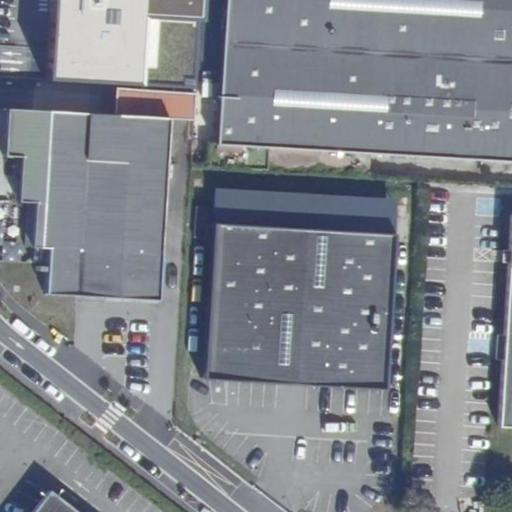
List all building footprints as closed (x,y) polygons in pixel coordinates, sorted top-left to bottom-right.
[(55,0),(52,78),(192,86),(195,20),(203,21),(203,0),(55,0)] [(511,162),(511,0),(222,0),(214,145),(267,148),(265,170),(315,173),(317,151),(511,162)] [(164,165),(168,88),(113,85),(111,115),(5,110),(2,156),(18,156),(16,201),(32,202),(30,249),(32,249),(31,265),(44,266),(43,295),(156,301),(163,178),(173,179),(174,166),(164,165)] [(199,94),(198,120),(211,120),(212,95),(199,94)] [(212,188),(210,223),(391,234),(393,199),(212,188)] [(511,216),(511,217),(498,428),(511,428),(511,216)] [(391,234),(210,223),(200,379),(293,384),(381,390),(391,234)] [(74,511),(47,491),(31,511),(74,511)]
